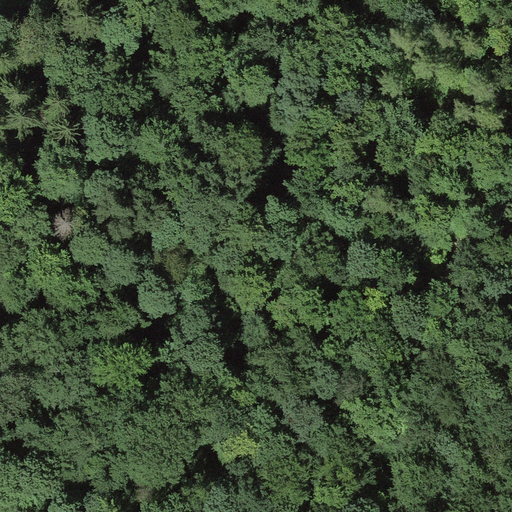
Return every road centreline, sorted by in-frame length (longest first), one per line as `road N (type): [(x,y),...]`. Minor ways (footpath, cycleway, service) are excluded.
road 1 (track): [(395,0),(324,93),(185,321)]
road 2 (track): [(511,170),(436,302),(422,345),(400,511)]
road 3 (track): [(106,511),(185,321)]
